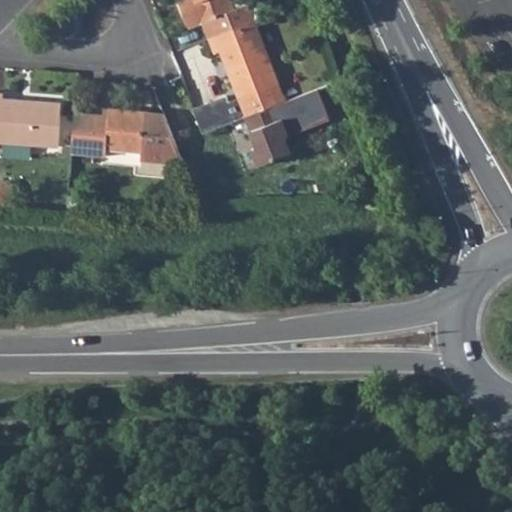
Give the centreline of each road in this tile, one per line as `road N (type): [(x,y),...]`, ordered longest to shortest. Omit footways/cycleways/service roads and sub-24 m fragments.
road 1 (secondary): [(205,349),(463,363)]
road 2 (secondary): [(457,312),(205,349)]
road 3 (secondary): [(0,351),(205,349)]
road 4 (residential): [(424,84),(482,268)]
road 5 (residential): [(0,48),(120,52),(137,33),(129,0)]
road 6 (residential): [(511,217),(424,84)]
